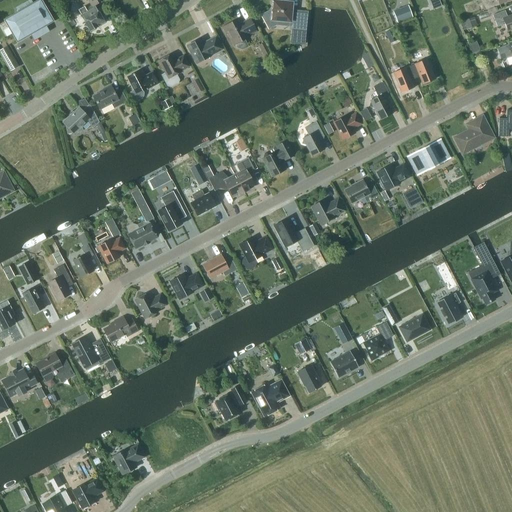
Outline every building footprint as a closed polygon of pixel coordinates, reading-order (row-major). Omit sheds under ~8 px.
[(36,0),(25,7),(38,29),(41,27),(45,25),(52,21),(40,0),(36,0)] [(104,22),(94,5),(103,0),(88,0),(93,8),(87,11),(84,6),(78,10),(81,15),(80,15),(89,31),(104,22)] [(306,13),(291,12),(292,2),(272,0),(271,14),(266,16),(270,24),(276,21),(289,22),(289,28),(305,29),(306,13)] [(369,0),(368,0),(362,2),(366,16),(374,13),(369,0)] [(438,0),(428,0),(433,10),(441,6),(438,0)] [(408,6),(392,12),(397,23),(412,17),(408,6)] [(30,33),(38,29),(25,7),(3,19),(16,41),(30,33)] [(511,14),(507,17),(504,10),(492,15),(496,27),(504,24),(507,31),(511,29),(511,14)] [(67,23),(74,20),(70,13),(63,17),(67,23)] [(466,30),(477,26),(474,17),(463,21),(466,30)] [(241,24),(238,19),(222,27),(226,35),(228,33),(234,45),(235,44),(237,48),(242,49),(247,46),(244,39),(250,36),(249,35),(256,32),(250,19),(241,24)] [(30,33),(34,39),(48,31),(45,25),(41,27),(38,29),(30,33)] [(392,29),(385,32),(390,43),(397,40),(392,29)] [(416,46),(423,42),(419,33),(412,36),(416,46)] [(221,49),(215,37),(203,44),(200,39),(187,45),(196,63),(209,56),(209,55),(221,49)] [(472,53),(479,50),(476,41),(468,45),(472,53)] [(263,57),(270,53),(264,42),(258,45),(263,57)] [(511,49),(511,50),(508,44),(496,49),(501,60),(511,56),(511,57),(511,49)] [(0,55),(9,72),(18,66),(6,46),(0,49),(0,55)] [(362,55),(362,58),(367,68),(373,65),(367,53),(362,55)] [(175,62),(170,54),(159,60),(165,72),(160,75),(167,87),(171,88),(178,84),(179,80),(177,74),(180,72),(179,71),(189,66),(183,56),(177,59),(178,61),(175,62)] [(410,66),(415,78),(419,77),(422,84),(435,79),(427,59),(410,66)] [(411,80),(415,78),(410,66),(393,73),(401,93),(414,88),(411,80)] [(142,78),(140,72),(139,71),(127,77),(134,90),(130,92),(133,98),(136,99),(139,99),(141,98),(143,95),(143,93),(142,90),(147,88),(147,89),(158,84),(152,72),(145,75),(146,76),(142,78)] [(197,94),(203,90),(197,79),(191,83),(197,94)] [(391,112),(382,96),(388,93),(382,82),(373,87),(378,97),(374,99),(371,98),(369,106),(374,108),(379,118),(391,112)] [(114,92),(110,86),(102,90),(102,91),(93,96),(99,109),(112,103),(115,108),(126,101),(120,89),(114,92)] [(352,104),(348,97),(341,100),(345,108),(352,104)] [(164,110),(172,107),(168,99),(160,102),(164,110)] [(99,122),(90,106),(83,112),(78,107),(62,122),(66,126),(67,134),(72,133),(73,134),(76,132),(82,130),(81,127),(87,122),(92,128),(96,124),(99,122)] [(366,109),(359,113),(364,122),(371,119),(366,109)] [(511,109),(507,110),(506,118),(498,118),(498,136),(508,136),(509,129),(511,128),(511,109)] [(132,127),(140,122),(136,114),(127,118),(132,127)] [(361,124),(356,114),(346,118),(345,116),(333,122),(342,139),(354,133),(351,127),(354,126),(355,128),(361,124)] [(466,153),(470,151),(471,148),(492,137),(481,117),(466,125),(469,130),(454,138),(462,153),(464,152),(466,153)] [(330,131),(335,128),(330,120),(325,123),(330,131)] [(100,134),(105,132),(100,122),(99,122),(96,124),(100,134)] [(318,139),(323,136),(316,122),(304,128),(308,136),(306,137),(304,136),(301,144),(306,145),(312,155),(323,149),(318,139)] [(239,152),(247,148),(242,138),(234,142),(239,152)] [(416,176),(451,158),(440,139),(406,156),(416,176)] [(283,160),(293,155),(286,141),(272,148),(274,152),(269,155),(264,154),(262,161),(264,162),(272,177),(284,170),(282,165),(283,164),(284,162),(283,160)] [(234,175),(243,192),(248,190),(248,189),(254,186),(248,174),(254,170),(247,158),(239,162),(241,172),(234,175)] [(190,169),(196,180),(198,185),(201,184),(207,181),(204,176),(198,165),(190,169)] [(205,175),(211,172),(207,165),(202,168),(205,175)] [(409,176),(403,165),(393,170),(390,165),(377,172),(386,190),(399,183),(399,182),(409,176)] [(243,192),(234,175),(228,178),(221,171),(213,176),(219,188),(226,185),(232,197),(238,194),(239,195),(243,192)] [(0,173),(0,193),(3,192),(4,195),(12,191),(3,173),(0,173)] [(165,175),(158,179),(161,185),(169,181),(165,175)] [(364,184),(362,180),(354,184),(354,185),(344,190),(351,203),(364,197),(366,201),(378,195),(371,181),(364,184)] [(415,187),(402,194),(410,208),(422,201),(415,187)] [(194,201),(190,203),(197,216),(215,206),(208,193),(204,195),(201,190),(191,195),(194,201)] [(165,207),(157,211),(168,231),(182,224),(175,210),(181,207),(173,191),(160,197),(165,207)] [(345,211),(338,198),(327,203),(325,198),(310,207),(320,226),(335,218),(334,217),(345,211)] [(150,214),(151,214),(147,206),(140,210),(144,217),(145,217),(150,214)] [(287,218),(273,226),(284,248),(296,241),(302,252),(314,246),(304,228),(295,233),(287,218)] [(156,237),(149,223),(138,229),(136,225),(132,224),(129,226),(128,230),(129,233),(128,234),(135,249),(156,237)] [(314,236),(320,233),(315,223),(309,227),(314,236)] [(119,233),(116,227),(110,231),(113,236),(119,233)] [(273,249),(266,235),(255,241),(253,236),(238,244),(244,257),(242,260),(241,264),(243,268),(247,270),(250,270),(254,268),(256,265),(256,261),(255,260),(263,256),(263,255),(273,249)] [(125,248),(119,238),(111,242),(110,240),(98,246),(107,263),(119,257),(116,251),(118,249),(119,251),(125,248)] [(53,242),(45,247),(51,259),(52,258),(55,264),(62,260),(53,242)] [(481,273),(470,279),(480,299),(482,298),(485,305),(494,300),(491,293),(497,290),(491,279),(500,274),(483,242),(472,248),(482,267),(479,269),(481,273)] [(509,257),(501,261),(511,282),(511,242),(510,242),(509,257)] [(81,276),(93,270),(87,258),(93,255),(87,244),(81,247),(85,254),(73,260),(81,276)] [(223,260),(220,254),(212,259),(212,260),(202,265),(209,278),(222,271),(224,276),(236,270),(230,257),(223,260)] [(276,271),(284,267),(278,257),(271,261),(276,271)] [(27,285),(39,279),(29,260),(17,267),(27,285)] [(57,301),(69,294),(66,287),(72,284),(62,265),(53,270),(57,278),(48,283),(57,301)] [(204,286),(197,272),(186,278),(184,273),(168,281),(178,301),(194,293),(193,292),(204,286)] [(244,285),(242,280),(234,283),(237,289),(244,285)] [(32,314),(44,307),(33,287),(22,293),(32,314)] [(199,292),(204,302),(212,298),(207,288),(199,292)] [(150,299),(147,293),(134,300),(144,319),(157,312),(156,310),(166,305),(160,294),(150,299)] [(449,296),(435,303),(447,325),(461,317),(454,305),(459,303),(454,293),(449,296)] [(0,308),(1,310),(0,311),(0,326),(2,330),(14,324),(8,313),(13,311),(7,301),(0,304),(0,308)] [(391,310),(384,314),(391,326),(397,322),(391,310)] [(421,316),(399,327),(406,341),(428,329),(421,316)] [(125,322),(122,317),(114,322),(114,323),(103,329),(110,342),(125,334),(126,336),(137,330),(131,319),(125,322)] [(379,334),(362,343),(367,352),(366,352),(371,361),(377,357),(388,351),(383,341),(393,336),(385,322),(375,327),(379,334)] [(187,333),(196,328),(193,323),(184,328),(187,333)] [(345,329),(336,333),(342,344),(351,339),(345,329)] [(84,337),(72,344),(83,365),(87,372),(100,366),(99,364),(105,361),(110,358),(100,339),(89,345),(84,337)] [(305,338),(294,344),(300,355),(310,349),(305,338)] [(329,362),(337,378),(338,378),(338,377),(357,367),(358,367),(349,351),(349,352),(330,362),(329,362)] [(58,360),(54,353),(48,356),(48,357),(35,363),(42,376),(46,382),(52,378),(53,375),(51,371),(57,368),(59,372),(56,374),(61,382),(74,375),(64,357),(58,360)] [(111,360),(105,363),(109,371),(115,368),(111,360)] [(321,387),(317,380),(318,379),(310,365),(296,373),(304,387),(304,386),(308,393),(321,387)] [(26,375),(23,370),(3,382),(11,396),(18,393),(20,396),(27,392),(25,388),(31,385),(31,386),(37,383),(31,373),(26,375)] [(290,396),(281,379),(268,385),(267,383),(249,392),(263,417),(280,408),(278,403),(290,396)] [(246,402),(237,386),(230,390),(232,393),(229,395),(228,394),(215,401),(215,402),(213,403),(218,410),(219,409),(225,420),(238,413),(235,407),(238,405),(239,406),(246,402)] [(51,404),(57,401),(53,392),(46,395),(51,404)] [(0,413),(9,409),(0,393),(0,413)] [(47,399),(42,401),(45,408),(50,405),(47,399)] [(15,421),(9,425),(15,438),(22,435),(15,421)] [(145,457),(138,443),(127,449),(127,448),(111,456),(122,476),(137,467),(135,463),(145,457)] [(86,482),(71,490),(82,509),(96,501),(94,496),(104,491),(97,477),(87,483),(86,482)] [(26,488),(21,491),(27,502),(32,499),(26,488)] [(56,496),(42,504),(46,511),(65,511),(63,507),(71,503),(65,490),(55,495),(56,496)]
